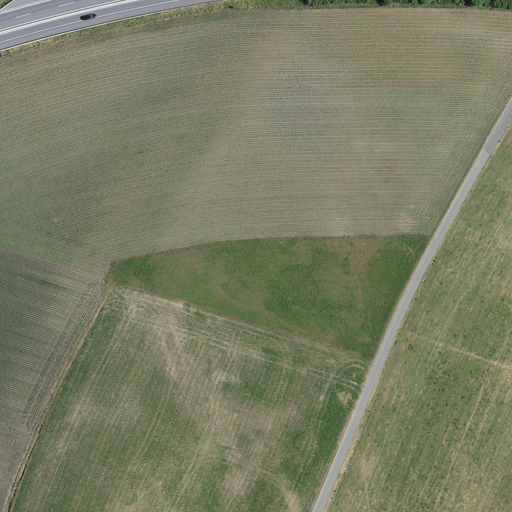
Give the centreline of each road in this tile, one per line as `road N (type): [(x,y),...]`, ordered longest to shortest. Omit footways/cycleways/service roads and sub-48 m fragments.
road 1 (unclassified): [(511,110),(412,288),(316,511)]
road 2 (trunk): [(0,38),(158,0)]
